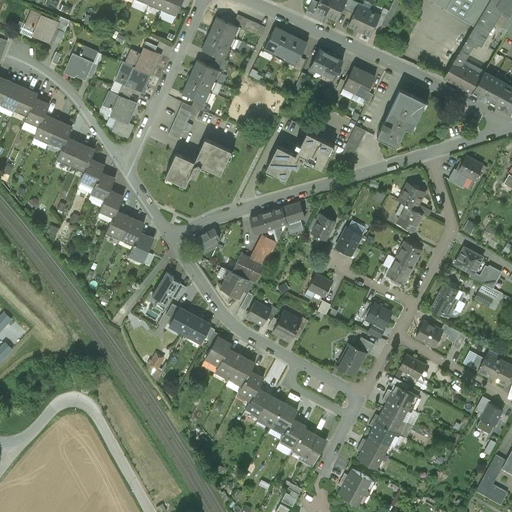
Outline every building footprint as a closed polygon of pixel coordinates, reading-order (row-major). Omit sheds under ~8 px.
[(162,10),(166,0),(149,0),(149,2),(153,4),(152,6),(162,10)] [(177,14),(182,0),(166,0),(162,10),(171,14),(172,12),(177,14)] [(326,15),(332,0),(319,0),(315,10),(326,15)] [(337,21),(346,1),(345,0),(332,0),(326,15),(337,21)] [(430,0),(447,10),(448,8),(475,24),(489,0),(430,0)] [(511,0),(489,0),(475,24),(453,60),(461,65),(476,40),(482,43),(494,23),(508,31),(509,30),(511,25),(511,24),(511,0)] [(359,31),(369,11),(357,6),(348,26),(359,31)] [(55,29),(59,22),(58,22),(32,10),(26,24),(25,24),(21,33),(31,37),(32,35),(49,42),(53,32),(54,32),(55,29)] [(371,36),(380,16),(369,11),(359,31),(371,36)] [(238,14),(233,24),(239,27),(243,17),(238,14)] [(59,22),(55,29),(64,33),(70,20),(60,16),(58,22),(59,22)] [(233,24),(216,17),(212,27),(236,38),(240,28),(239,27),(233,24)] [(243,17),(239,27),(240,28),(244,29),(249,19),(243,17)] [(249,19),(244,29),(250,32),(254,22),(249,19)] [(254,22),(250,32),(255,34),(260,24),(254,22)] [(476,40),(461,65),(482,75),(484,71),(506,35),(508,31),(494,23),(482,43),(476,40)] [(260,24),(255,34),(261,37),(265,27),(260,24)] [(274,55),(286,32),(275,26),(263,50),(274,55)] [(236,38),(212,27),(207,38),(231,49),(236,38)] [(284,60),(296,37),(286,32),(274,55),(284,60)] [(295,66),(307,42),(296,37),(284,60),(295,66)] [(231,49),(207,38),(202,49),(217,56),(226,60),(231,49)] [(144,47),(154,52),(157,46),(146,42),(144,47)] [(97,52),(83,46),(79,55),(73,53),(64,72),(72,75),(73,73),(86,79),(87,75),(93,62),(97,52)] [(131,49),(125,63),(150,74),(152,75),(156,65),(156,64),(160,54),(154,52),(144,47),(141,53),(131,49)] [(310,66),(310,67),(308,71),(314,74),(316,70),(322,72),(331,54),(319,48),(310,66)] [(57,65),(62,54),(56,52),(51,62),(57,65)] [(333,78),(343,60),(331,54),(322,72),(333,78)] [(226,60),(217,56),(215,61),(226,66),(229,61),(226,60)] [(212,67),(197,60),(192,71),(216,82),(221,71),(212,67)] [(461,65),(453,60),(443,77),(471,92),(482,75),(461,65)] [(226,66),(215,61),(212,67),(221,71),(224,72),(226,66)] [(98,65),(93,62),(87,75),(93,78),(98,65)] [(150,74),(125,63),(124,62),(118,76),(124,79),(122,84),(133,89),(144,93),(147,87),(145,86),(150,74)] [(353,93),(364,71),(353,65),(346,81),(342,88),(353,93)] [(216,82),(192,71),(187,82),(211,93),(217,95),(221,84),(216,82)] [(375,76),(364,71),(353,93),(365,98),(368,92),(375,76)] [(506,83),(484,71),(482,75),(471,92),(494,105),(506,83)] [(0,103),(0,104),(10,82),(0,77),(0,103)] [(342,88),(346,81),(340,78),(335,89),(341,92),(342,88)] [(511,81),(508,79),(506,83),(494,105),(511,114),(511,113),(511,81)] [(15,109),(24,88),(10,82),(0,104),(9,108),(10,106),(15,109)] [(211,93),(187,82),(182,93),(195,98),(206,103),(211,93)] [(133,89),(122,84),(120,89),(131,94),(133,89)] [(35,98),(37,94),(24,88),(15,109),(19,111),(19,112),(27,116),(35,98)] [(117,95),(128,99),(131,94),(120,89),(117,95)] [(425,101),(400,89),(384,121),(383,120),(381,125),(382,126),(376,136),(396,146),(405,127),(411,130),(425,101)] [(132,113),(136,103),(128,99),(117,95),(110,91),(101,112),(117,119),(112,130),(127,136),(132,125),(127,122),(131,113),(132,113)] [(373,94),(368,92),(365,98),(363,102),(366,104),(367,102),(369,103),(373,94)] [(44,115),(49,105),(35,98),(27,116),(25,121),(34,124),(35,123),(40,125),(44,115)] [(206,103),(195,98),(191,106),(194,107),(199,109),(203,111),(206,103)] [(182,102),(168,134),(179,139),(183,130),(187,122),(190,114),(194,107),(191,106),(182,102)] [(190,114),(195,116),(199,109),(194,107),(190,114)] [(48,143),(58,121),(44,115),(40,125),(35,135),(40,137),(39,139),(48,143)] [(67,138),(72,127),(58,121),(48,143),(57,147),(58,145),(62,148),(67,138)] [(189,132),(193,125),(187,122),(183,130),(189,132)] [(341,158),(351,162),(364,129),(354,125),(341,158)] [(333,145),(306,132),(295,154),(277,145),(266,168),(286,178),(292,166),(297,168),(302,158),(321,168),(333,145)] [(62,148),(58,158),(62,161),(62,162),(71,166),(81,144),(67,138),(62,148)] [(194,160),(176,152),(165,176),(185,185),(191,173),(196,175),(201,164),(220,173),(231,150),(205,138),(194,160)] [(81,144),(71,166),(79,170),(80,168),(85,171),(90,159),(94,150),(81,144)] [(483,164),(466,155),(458,170),(454,168),(451,174),(465,182),(468,176),(474,180),(483,164)] [(101,172),(104,165),(90,159),(85,171),(81,180),(86,182),(85,183),(94,187),(101,172)] [(109,190),(114,178),(101,172),(94,187),(91,194),(99,198),(100,197),(105,199),(109,190)] [(465,182),(451,174),(448,179),(462,187),(465,182)] [(377,188),(378,182),(370,180),(369,186),(377,188)] [(419,204),(426,192),(406,182),(397,200),(401,202),(405,204),(416,210),(419,204)] [(26,189),(19,187),(17,194),(23,197),(26,189)] [(123,196),(109,190),(105,199),(100,211),(105,213),(104,215),(113,218),(116,211),(123,196)] [(382,202),(385,195),(376,191),(374,198),(382,202)] [(33,199),(32,198),(28,203),(34,207),(39,201),(34,198),(33,199)] [(282,207),(287,223),(305,218),(300,201),(282,207)] [(60,202),(57,209),(63,212),(66,204),(60,202)] [(395,214),(399,215),(405,204),(401,202),(395,214)] [(423,213),(416,210),(405,204),(399,215),(396,222),(414,231),(423,213)] [(428,216),(431,210),(419,204),(416,210),(423,213),(428,216)] [(287,223),(282,207),(249,217),(254,233),(272,228),(276,241),(277,241),(282,231),(281,225),(287,223)] [(120,238),(130,217),(116,211),(113,218),(106,233),(115,237),(115,236),(120,238)] [(73,213),(70,222),(76,224),(80,216),(73,213)] [(335,221),(321,213),(311,233),(325,241),(335,221)] [(139,232),(143,223),(130,217),(120,238),(125,240),(125,241),(133,245),(139,232)] [(470,234),(476,224),(468,220),(462,230),(470,234)] [(59,228),(50,225),(47,232),(50,234),(55,236),(59,228)] [(363,235),(346,226),(334,247),(352,256),(352,255),(356,247),(363,235)] [(219,239),(214,229),(193,240),(201,255),(217,245),(218,244),(216,240),(219,239)] [(144,260),(154,238),(139,232),(133,245),(130,253),(144,260)] [(256,283),(277,241),(276,241),(262,234),(250,257),(241,253),(232,271),(248,279),(256,283)] [(365,241),(371,244),(374,238),(369,235),(365,241)] [(422,250),(404,240),(395,257),(413,267),(422,250)] [(511,245),(507,243),(503,251),(508,254),(511,246),(511,245)] [(483,256),(463,246),(454,264),(470,273),(473,274),(474,272),(483,256)] [(360,249),(356,247),(352,255),(356,257),(360,249)] [(383,264),(389,268),(395,257),(389,254),(383,264)] [(413,267),(395,257),(389,268),(386,274),(404,284),(413,267)] [(473,274),(470,273),(469,276),(482,283),(492,288),(502,271),(489,265),(488,266),(485,265),(480,275),(474,272),(473,274)] [(232,271),(222,267),(218,275),(225,279),(221,288),(239,297),(248,279),(232,271)] [(86,278),(92,280),(95,272),(89,270),(86,278)] [(174,276),(166,272),(152,295),(159,299),(158,301),(166,306),(180,283),(173,278),(174,276)] [(332,281),(315,273),(307,288),(324,296),(332,281)] [(130,282),(126,288),(132,293),(136,287),(130,282)] [(278,287),(281,293),(289,289),(285,282),(278,287)] [(459,289),(445,282),(430,309),(440,314),(442,311),(450,315),(458,300),(454,298),(459,289)] [(503,294),(492,288),(482,283),(477,292),(492,300),(489,307),(495,310),(503,294)] [(492,300),(477,292),(474,299),(489,307),(492,300)] [(101,293),(98,300),(102,301),(107,304),(110,297),(101,293)] [(322,300),(317,311),(326,315),(331,304),(322,300)] [(271,309),(255,301),(246,317),(262,325),(271,309)] [(172,318),(178,307),(172,303),(166,314),(172,318)] [(392,313),(373,303),(365,318),(372,322),(384,329),(392,313)] [(185,333),(194,315),(178,307),(172,318),(169,324),(185,333)] [(4,311),(0,315),(0,331),(12,319),(4,311)] [(301,320),(283,311),(272,333),(290,342),(301,320)] [(208,326),(210,324),(194,315),(185,333),(200,341),(202,337),(208,326)] [(440,330),(424,321),(415,337),(434,346),(442,332),(442,331),(440,330)] [(372,322),(370,326),(382,333),(384,329),(372,322)] [(454,343),(460,332),(444,323),(440,330),(442,331),(442,332),(449,336),(448,339),(454,343)] [(213,331),(214,330),(208,326),(202,337),(208,340),(213,331)] [(382,333),(370,326),(367,332),(379,339),(382,333)] [(219,334),(213,331),(208,340),(207,343),(212,346),(217,336),(219,334)] [(454,343),(452,346),(458,349),(466,335),(460,332),(454,343)] [(219,365),(228,349),(231,344),(217,336),(212,346),(206,357),(211,359),(210,361),(219,365)] [(355,347),(367,353),(369,354),(374,344),(361,337),(355,347)] [(5,341),(0,346),(0,362),(13,349),(5,341)] [(355,347),(348,343),(336,364),(335,363),(334,365),(354,376),(367,353),(355,347)] [(230,376),(241,356),(228,349),(219,365),(216,370),(224,374),(225,373),(230,376)] [(149,359),(146,365),(147,365),(152,368),(157,370),(158,368),(162,361),(164,357),(155,352),(151,360),(149,359)] [(492,379),(502,360),(487,352),(484,358),(478,370),(477,371),(492,379)] [(426,364),(406,354),(398,369),(418,379),(426,364)] [(484,358),(476,354),(470,366),(478,370),(484,358)] [(250,371),(254,363),(241,356),(230,376),(234,378),(233,380),(242,384),(250,371)] [(506,386),(511,374),(511,365),(502,360),(492,379),(506,386)] [(158,368),(163,370),(166,364),(162,361),(158,368)] [(163,370),(158,368),(157,370),(152,368),(150,372),(149,374),(156,383),(163,370)] [(263,378),(250,371),(242,384),(238,392),(247,397),(247,396),(252,398),(257,389),(263,378)] [(403,387),(405,383),(393,377),(391,382),(403,387)] [(428,385),(418,379),(415,384),(425,390),(428,385)] [(418,396),(396,385),(389,397),(411,409),(418,396)] [(258,417),(270,396),(257,389),(252,398),(246,409),(251,411),(250,413),(258,417)] [(272,423),(283,403),(270,396),(258,417),(267,422),(268,421),(272,423)] [(482,414),(488,402),(490,400),(482,396),(475,410),(482,414)] [(411,409),(389,397),(383,410),(404,420),(406,416),(407,417),(411,409)] [(480,419),(493,426),(494,426),(503,410),(488,402),(482,414),(480,418),(480,419)] [(292,419),(297,410),(283,403),(272,423),(277,426),(276,427),(285,432),(292,419)] [(404,420),(383,410),(377,422),(399,433),(403,425),(402,424),(404,420)] [(305,426),(292,419),(285,432),(280,440),(288,445),(289,444),(294,446),(304,429),(305,426)] [(493,426),(480,419),(476,426),(489,433),(493,426)] [(399,433),(377,422),(370,434),(391,445),(393,441),(395,442),(399,433)] [(317,436),(304,429),(294,446),(292,450),(301,455),(301,454),(305,456),(317,436)] [(391,445),(370,434),(364,446),(386,458),(391,449),(389,449),(391,445)] [(326,441),(317,436),(305,456),(303,460),(312,465),(326,441)] [(495,442),(490,439),(484,452),(489,455),(495,442)] [(386,458),(364,446),(358,458),(379,469),(381,465),(382,466),(386,458)] [(511,449),(502,468),(511,473),(511,449)] [(501,457),(496,454),(476,490),(501,504),(507,492),(488,481),(501,457)] [(345,481),(367,493),(373,481),(352,469),(345,481)] [(367,493),(345,481),(339,494),(360,505),(367,493)] [(288,488),(291,490),(299,494),(301,488),(290,483),(288,488)] [(234,495),(239,498),(243,492),(237,489),(234,495)] [(291,490),(289,494),(297,498),(299,494),(291,490)] [(285,493),(281,501),(292,506),(297,498),(289,494),(285,493)] [(280,503),(275,511),(276,511),(288,511),(289,511),(291,511),(294,511),(295,511),(280,503)]
